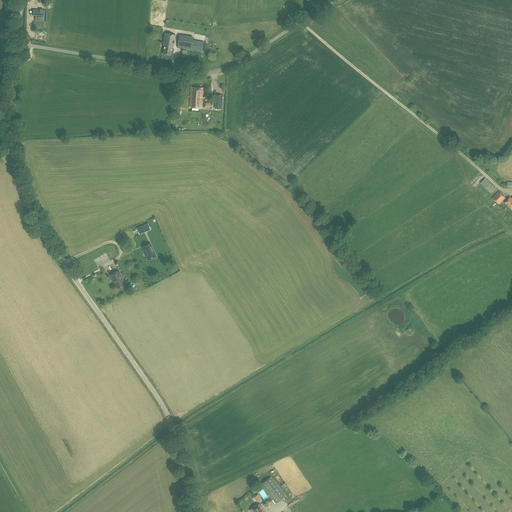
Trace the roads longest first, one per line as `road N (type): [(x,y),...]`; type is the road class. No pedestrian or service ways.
road 1 (unclassified): [(193,511),(169,419),(45,238),(23,191),(10,123),(17,44)]
road 2 (unclassified): [(17,44),(213,70),(340,0)]
road 3 (unknown): [(300,22),(480,170)]
